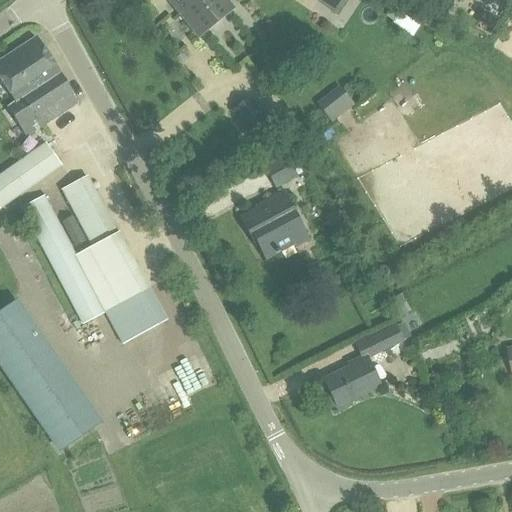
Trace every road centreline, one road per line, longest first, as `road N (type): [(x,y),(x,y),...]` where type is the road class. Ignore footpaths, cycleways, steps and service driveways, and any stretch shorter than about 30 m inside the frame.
road 1 (unclassified): [(306,499),(169,212),(45,0)]
road 2 (unclassified): [(511,467),(306,499)]
